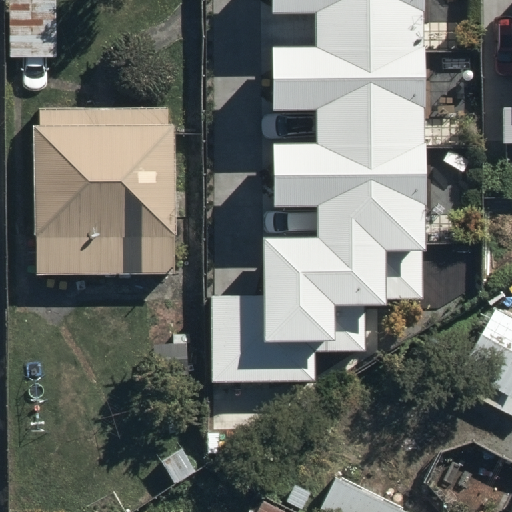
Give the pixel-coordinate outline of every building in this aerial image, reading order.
[(13,0),(14,53),(54,53),(53,0),(13,0)] [(422,0),(273,0),(274,6),(319,6),(319,45),(423,44),(422,0)] [(319,45),(273,45),(274,100),(319,100),(319,142),(423,141),(423,44),(319,45)] [(34,268),(171,267),(169,103),(32,105),(34,268)] [(319,142),(273,142),(274,197),(319,197),(319,240),(423,240),(423,141),(319,142)] [(424,288),(423,240),(319,240),(271,241),(272,292),(217,292),(218,370),(308,369),(308,342),(364,341),(363,288),(424,288)] [(465,352),(511,376),(511,306),(494,297),(465,352)] [(248,511),(294,511),(259,493),(248,511)] [(400,511),(511,511),(511,503),(507,511),(424,511),(405,502),(400,511)]
